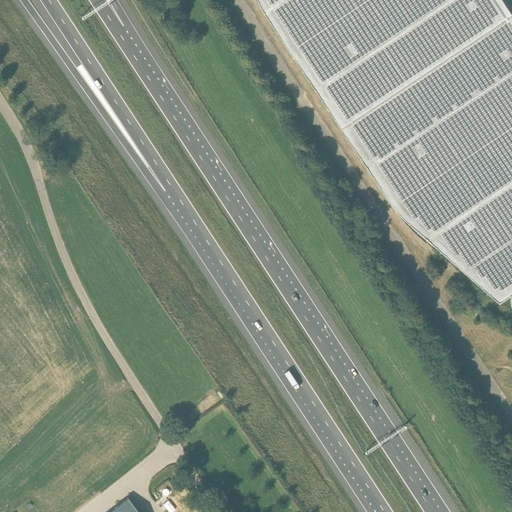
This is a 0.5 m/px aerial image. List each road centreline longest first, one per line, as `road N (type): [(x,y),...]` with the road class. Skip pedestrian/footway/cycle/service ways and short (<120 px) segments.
road 1 (motorway): [(432,511),(120,33)]
road 2 (unclassified): [(511,420),(236,0)]
road 3 (unclassified): [(211,511),(84,300),(30,157),(0,102)]
road 4 (motorway): [(172,189),(383,511)]
road 5 (motorway): [(22,0),(172,189)]
road 6 (motorway): [(47,0),(172,189)]
